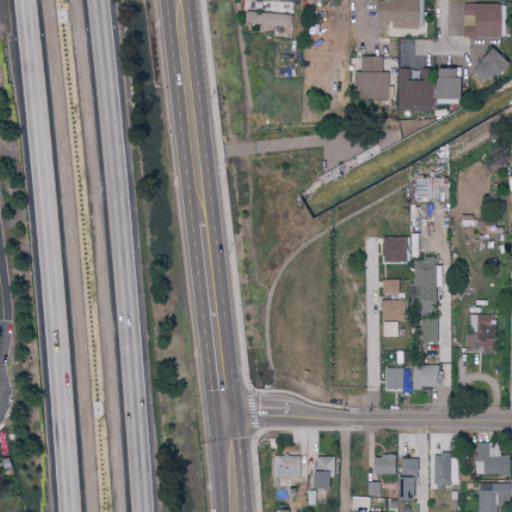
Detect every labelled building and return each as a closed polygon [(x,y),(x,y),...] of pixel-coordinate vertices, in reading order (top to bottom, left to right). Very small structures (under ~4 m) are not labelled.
[(391,28),(423,28),(422,0),(392,0),(392,1),(375,1),(375,22),(391,22),(391,28)] [(505,5),(463,4),(463,15),(472,16),(472,28),(465,28),(464,37),(505,38),(505,5)] [(291,14),(245,13),(245,24),(291,25),(291,14)] [(488,74),(497,77),(504,55),(485,49),(475,76),(486,80),(488,74)] [(355,72),(354,98),(388,98),(388,73),(382,73),(382,57),(361,56),(361,72),(355,72)] [(457,99),(456,77),(452,77),(452,68),(432,69),(433,104),(447,104),(447,100),(457,99)] [(398,111),(430,111),(431,81),(409,81),(409,70),(399,70),(398,111)] [(473,227),(472,215),(460,216),(460,227),(473,227)] [(407,237),(382,238),(383,263),(407,262),(407,237)] [(413,260),(414,304),(420,304),(420,315),(425,315),(426,319),(437,319),(436,288),(441,288),(441,266),(434,266),(434,260),(413,260)] [(382,281),(382,294),(399,293),(398,280),(382,281)] [(382,301),(382,321),(404,321),(404,301),(382,301)] [(479,335),(473,335),(473,353),(497,353),(496,315),(479,315),(479,335)] [(421,321),(421,340),(437,340),(437,320),(421,321)] [(398,337),(398,322),(384,322),(384,338),(398,337)] [(441,366),(414,366),(415,388),(442,387),(441,366)] [(403,390),(404,369),(386,368),(385,389),(403,390)] [(477,475),(510,475),(510,456),(499,456),(499,443),(476,443),(477,475)] [(434,455),(434,484),(459,484),(459,458),(449,459),(449,455),(434,455)] [(275,478),(300,479),(300,457),(276,456),(275,478)] [(396,474),(396,456),(372,456),(373,475),(396,474)] [(315,471),(333,471),(333,457),(315,457),(315,471)] [(395,478),(394,500),(416,501),(417,460),(401,459),(401,478),(395,478)] [(332,490),(333,472),(309,471),(308,489),(332,490)] [(367,495),(380,496),(380,483),(368,482),(367,495)] [(478,511),(498,511),(498,504),(511,503),(510,484),(477,485),(478,511)] [(315,492),(307,491),(306,505),(314,505),(315,492)]
